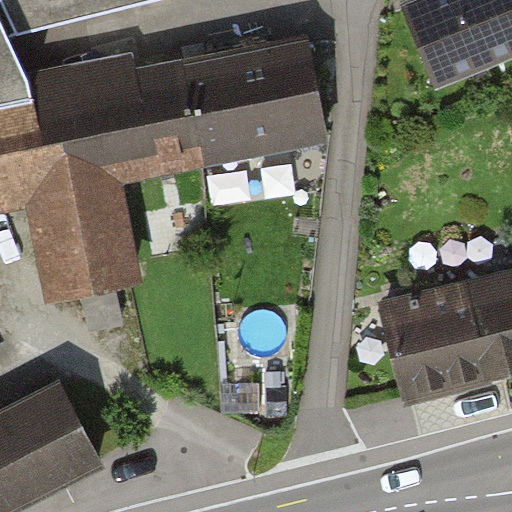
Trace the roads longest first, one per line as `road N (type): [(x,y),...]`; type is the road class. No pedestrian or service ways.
road 1 (residential): [(336,511),(321,445),(366,0)]
road 2 (primary): [(378,511),(511,480)]
